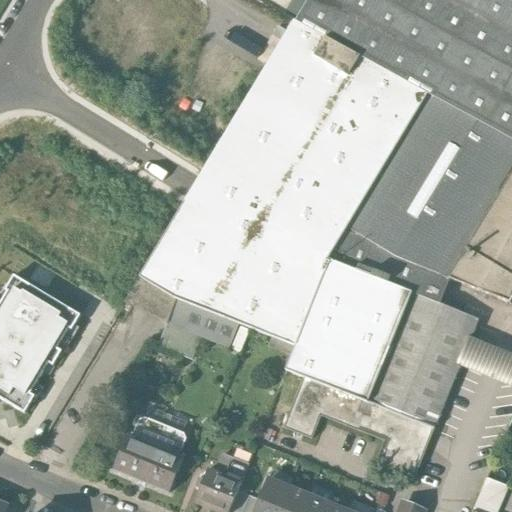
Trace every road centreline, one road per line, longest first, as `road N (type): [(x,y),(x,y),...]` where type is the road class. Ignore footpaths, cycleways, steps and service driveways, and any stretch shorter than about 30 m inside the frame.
road 1 (unknown): [(156,295),(40,477)]
road 2 (unclassified): [(4,72),(188,184)]
road 3 (residential): [(116,511),(0,458)]
